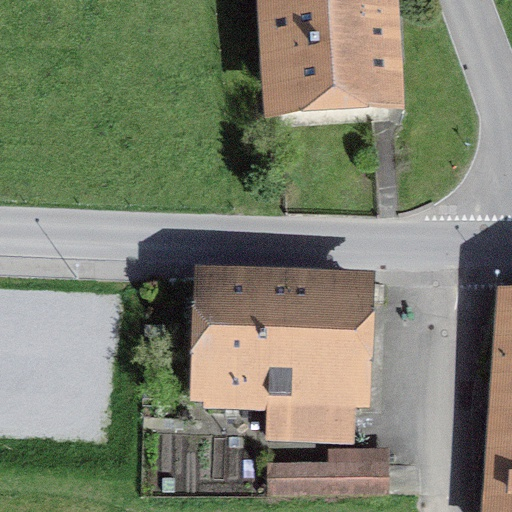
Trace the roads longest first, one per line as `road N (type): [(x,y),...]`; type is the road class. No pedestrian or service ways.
road 1 (tertiary): [(0,228),(447,244)]
road 2 (unclassified): [(455,511),(447,244)]
road 3 (residential): [(511,135),(463,0)]
